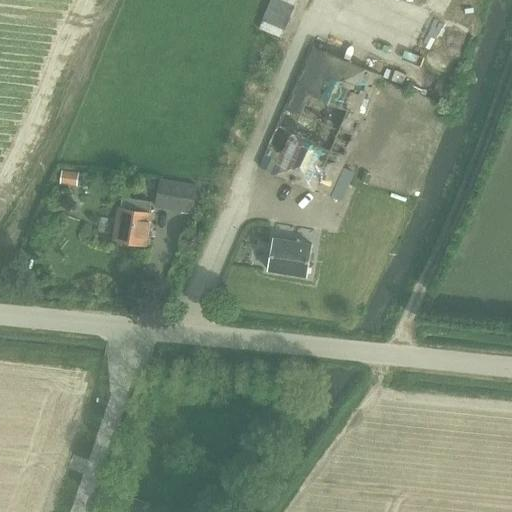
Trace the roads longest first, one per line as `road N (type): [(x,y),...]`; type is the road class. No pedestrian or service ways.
road 1 (tertiary): [(511,368),(0,315)]
road 2 (unknown): [(511,23),(385,355)]
